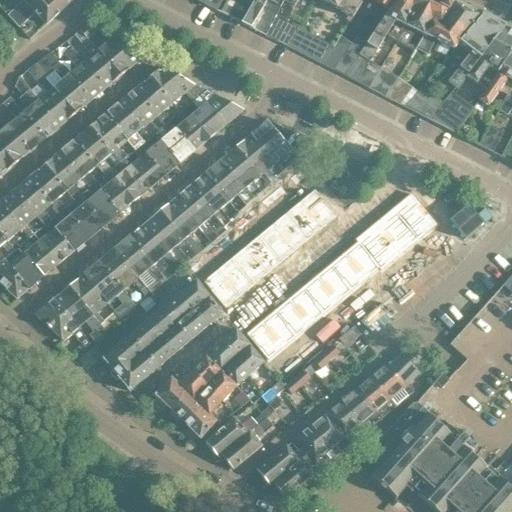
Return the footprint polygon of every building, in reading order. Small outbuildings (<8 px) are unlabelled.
[(37,0),(30,7),(24,1),(7,16),(19,28),(35,13),(46,25),(73,1),(72,0),(37,0)] [(194,0),(221,14),(227,0),(226,0),(194,0)] [(226,0),(227,0),(221,14),(224,15),(231,0),(226,0)] [(244,0),(231,0),(224,15),(245,26),(258,0),(255,0),(253,4),(244,0)] [(258,0),(245,26),(266,37),(269,32),(256,25),(270,2),(282,7),(285,0),(258,0)] [(282,8),(269,32),(266,37),(278,43),(289,23),(288,22),(294,8),(298,0),(285,0),(282,7),(282,8)] [(322,0),(353,20),(362,4),(355,0),(322,0)] [(357,58),(345,77),(370,90),(382,68),(370,62),(386,37),(397,43),(404,32),(426,0),(398,0),(389,11),(390,12),(369,42),(357,58)] [(398,0),(376,0),(375,2),(389,11),(398,0)] [(426,0),(404,32),(397,43),(415,53),(417,50),(433,23),(441,28),(453,4),(445,0),(426,0)] [(417,50),(415,53),(417,50),(429,56),(435,41),(439,43),(435,53),(447,58),(447,57),(454,51),(482,18),(453,4),(441,28),(433,23),(417,50)] [(454,51),(447,57),(449,58),(448,59),(460,68),(449,84),(455,88),(503,28),(482,18),(454,51)] [(99,30),(92,23),(92,22),(80,31),(88,39),(99,30)] [(511,32),(503,28),(455,88),(453,90),(462,95),(468,88),(472,89),(476,83),(478,84),(483,76),(493,80),(511,51),(511,32)] [(298,29),(287,47),(322,65),(327,56),(329,56),(334,47),(298,29)] [(88,39),(80,31),(75,36),(84,47),(85,46),(93,56),(84,63),(105,89),(120,77),(99,51),(91,42),(88,39)] [(327,56),(322,65),(345,77),(357,58),(369,42),(357,35),(352,43),(341,37),(334,47),(329,56),(327,56)] [(120,77),(142,59),(109,42),(99,51),(120,77)] [(84,63),(73,49),(65,56),(76,68),(67,75),(90,102),(105,89),(84,63)] [(511,51),(493,80),(479,101),(489,108),(508,80),(511,82),(511,51)] [(51,54),(47,58),(38,63),(49,76),(54,72),(57,70),(60,66),(51,54)] [(38,63),(34,66),(53,88),(75,114),(90,102),(67,75),(60,66),(57,70),(54,72),(49,76),(38,63)] [(34,66),(27,72),(45,94),(38,100),(60,127),(75,114),(53,88),(34,66)] [(398,79),(382,68),(370,90),(385,98),(398,79)] [(161,69),(151,78),(173,105),(187,94),(194,102),(199,97),(206,91),(194,85),(161,69)] [(31,92),(19,77),(15,88),(23,97),(20,99),(24,103),(26,101),(32,106),(23,113),(45,140),(60,127),(38,100),(31,92)] [(151,78),(136,90),(158,118),(165,126),(171,121),(164,113),(169,108),(173,105),(151,78)] [(413,89),(398,79),(385,98),(405,108),(414,99),(408,95),(413,89)] [(414,99),(405,108),(430,121),(444,104),(423,88),(414,99)] [(158,118),(136,90),(120,103),(142,130),(150,139),(154,135),(158,131),(151,124),(158,118)] [(206,91),(199,97),(206,104),(225,127),(244,111),(234,106),(215,96),(208,93),(206,91)] [(511,91),(506,102),(504,101),(499,110),(507,116),(511,109),(511,91)] [(199,97),(194,102),(193,104),(198,110),(191,116),(186,110),(185,109),(184,109),(191,117),(209,139),(225,127),(206,104),(199,97)] [(23,113),(11,98),(3,104),(16,119),(8,126),(30,152),(45,140),(23,113)] [(444,104),(430,121),(457,135),(469,117),(446,100),(444,104)] [(120,103),(105,115),(134,151),(139,147),(146,141),(139,133),(142,130),(120,103)] [(183,123),(175,129),(194,152),(209,139),(191,117),(184,109),(177,116),(183,123)] [(105,115),(90,128),(119,163),(124,160),(128,156),(121,148),(125,145),(127,147),(125,149),(130,155),(134,151),(105,115)] [(0,116),(0,129),(1,131),(0,132),(0,147),(14,165),(30,152),(8,126),(0,116)] [(267,123),(252,135),(283,173),(288,168),(293,163),(313,143),(296,133),(284,143),(267,123)] [(479,147),(492,153),(503,134),(491,127),(479,147)] [(119,163),(90,128),(75,141),(98,168),(104,176),(109,172),(119,163)] [(162,128),(158,131),(154,135),(179,165),(194,152),(175,129),(168,135),(162,128)] [(154,135),(150,139),(146,141),(139,147),(164,177),(179,165),(154,135)] [(283,173),(252,135),(237,148),(269,186),(272,183),(265,175),(270,171),(276,179),(283,173)] [(98,168),(75,141),(60,153),(84,181),(90,188),(94,185),(98,182),(91,174),(98,168)] [(0,147),(0,176),(14,165),(0,147)] [(129,157),(128,156),(124,160),(149,190),(164,177),(139,147),(134,151),(130,155),(131,156),(135,153),(139,158),(131,165),(126,159),(129,157)] [(269,186),(237,148),(221,161),(246,189),(252,183),(262,193),(269,186)] [(84,181),(60,153),(45,166),(70,196),(74,201),(80,197),(83,194),(77,187),(84,181)] [(119,163),(109,172),(134,202),(149,190),(124,160),(119,163)] [(221,161),(206,173),(230,202),(238,195),(247,207),(254,200),(246,189),(221,161)] [(70,196),(45,166),(30,178),(60,213),(64,210),(65,209),(57,200),(63,195),(66,199),(70,196)] [(291,178),(296,185),(305,177),(300,171),(291,178)] [(99,183),(98,182),(94,185),(119,215),(134,202),(109,172),(104,176),(103,178),(109,184),(101,191),(96,185),(99,183)] [(206,173),(191,186),(214,215),(223,226),(224,228),(240,214),(234,206),(227,211),(229,214),(227,216),(221,210),(230,202),(206,173)] [(60,213),(30,178),(15,191),(37,217),(44,226),(48,223),(52,220),(45,212),(53,206),(59,213),(60,213)] [(83,194),(80,197),(104,227),(119,215),(94,185),(90,188),(90,189),(88,191),(93,198),(86,203),(81,196),(83,194)] [(214,215),(191,186),(176,198),(200,228),(213,244),(215,243),(213,241),(227,230),(224,228),(223,226),(215,232),(209,226),(206,229),(203,225),(214,215)] [(280,187),(271,194),(276,201),(286,193),(280,187)] [(315,189),(300,201),(323,229),(338,217),(315,189)] [(37,217),(15,191),(0,202),(0,203),(22,230),(29,239),(37,232),(35,229),(32,231),(28,224),(37,217)] [(392,209),(419,241),(439,226),(412,193),(392,209)] [(276,201),(271,194),(262,202),(267,208),(276,201)] [(77,210),(69,217),(89,240),(104,227),(80,197),(74,201),(71,203),(77,210)] [(176,198),(161,211),(198,256),(206,250),(199,243),(196,244),(189,237),(200,228),(176,198)] [(300,201),(287,213),(309,240),(317,234),(323,229),(300,201)] [(0,203),(0,234),(7,242),(14,251),(18,248),(19,249),(25,244),(19,237),(17,238),(15,235),(22,230),(0,203)] [(374,224),(401,257),(419,241),(392,209),(380,219),(374,224)] [(64,210),(60,213),(59,213),(60,214),(55,218),(57,221),(62,220),(63,222),(56,228),(50,222),(52,220),(48,223),(73,253),(89,240),(69,217),(64,210)] [(253,210),(243,217),(249,224),(258,216),(253,210)] [(161,211),(146,224),(170,253),(178,246),(191,262),(198,256),(161,211)] [(287,213),(273,224),(295,252),(309,240),(287,213)] [(249,224),(243,217),(234,225),(239,231),(249,224)] [(49,234),(39,242),(58,265),(73,253),(48,223),(44,226),(45,226),(43,227),(49,234)] [(146,224),(130,236),(154,266),(162,259),(169,267),(162,274),(167,281),(183,268),(170,253),(146,224)] [(268,228),(259,236),(281,263),(295,252),(273,224),(268,228)] [(381,273),(401,257),(374,224),(354,240),(357,243),(379,270),(381,273)] [(154,266),(130,236),(114,250),(139,278),(146,272),(154,281),(147,288),(152,294),(167,281),(162,274),(154,266)] [(228,236),(219,244),(224,250),(233,243),(228,236)] [(259,236),(245,247),(267,275),(281,263),(259,236)] [(425,248),(430,255),(439,247),(434,241),(425,248)] [(39,242),(24,255),(43,278),(58,265),(39,242)] [(351,247),(342,255),(365,282),(379,270),(357,243),(351,247)] [(224,250),(219,244),(210,252),(215,258),(224,250)] [(267,275),(245,247),(231,259),(253,286),(267,275)] [(10,266),(4,259),(3,261),(28,290),(43,278),(24,255),(19,249),(18,248),(14,251),(12,253),(18,260),(10,266)] [(421,262),(430,255),(425,248),(416,256),(421,262)] [(139,278),(114,250),(100,261),(124,291),(134,283),(143,293),(133,301),(136,306),(152,294),(147,288),(139,278)] [(342,255),(328,266),(351,293),(365,282),(342,255)] [(231,259),(217,270),(240,298),(253,286),(231,259)] [(190,268),(195,274),(205,266),(200,260),(190,268)] [(3,261),(0,263),(0,284),(17,300),(28,290),(3,261)] [(124,291),(100,261),(85,274),(109,303),(117,297),(124,305),(116,311),(122,318),(136,306),(133,301),(124,291)] [(328,266),(315,277),(337,305),(338,304),(351,293),(328,266)] [(240,298),(217,270),(202,282),(225,310),(240,298)] [(388,280),(394,286),(403,278),(398,272),(388,280)] [(109,303),(85,274),(69,287),(93,316),(106,331),(122,318),(116,311),(104,322),(96,313),(109,303)] [(511,276),(503,286),(511,293),(511,276)] [(303,287),(301,289),(324,316),(337,305),(315,277),(303,287)] [(385,294),(394,286),(388,280),(379,287),(385,294)] [(196,282),(180,295),(193,312),(210,298),(196,282)] [(69,287),(53,300),(78,330),(86,323),(94,333),(89,336),(94,342),(106,331),(93,316),(69,287)] [(301,289),(287,300),(310,327),(324,316),(301,289)] [(193,312),(180,295),(164,309),(177,325),(193,312)] [(361,303),(366,309),(375,301),(370,295),(361,303)] [(210,298),(193,312),(206,328),(223,315),(210,298)] [(78,330),(53,300),(35,316),(64,342),(73,335),(84,349),(90,344),(78,330)] [(287,300),(274,311),(296,339),(310,327),(287,300)] [(357,317),(366,309),(361,303),(352,311),(357,317)] [(164,309),(148,322),(161,338),(177,325),(164,309)] [(274,311),(260,323),(283,350),(296,339),(274,311)] [(206,328),(193,312),(177,325),(190,341),(206,328)] [(348,325),(343,319),(334,327),(339,333),(348,325)] [(161,338),(148,322),(131,336),(145,352),(161,338)] [(283,350),(260,323),(246,334),(268,362),(283,350)] [(177,325),(161,338),(174,355),(190,341),(177,325)] [(330,341),(339,333),(334,327),(325,335),(330,341)] [(354,327),(339,340),(345,347),(360,334),(354,327)] [(250,346),(235,330),(220,343),(235,359),(250,346)] [(131,336),(103,359),(113,371),(116,376),(145,352),(131,336)] [(174,355),(161,338),(145,352),(158,369),(174,355)] [(345,347),(339,340),(324,353),(331,361),(340,354),(339,352),(345,347)] [(307,350),(312,356),(321,348),(316,342),(307,350)] [(220,343),(206,356),(221,371),(235,359),(220,343)] [(264,363),(250,346),(235,359),(249,375),(264,363)] [(303,364),(312,356),(307,350),(298,358),(303,364)] [(145,352),(116,376),(120,380),(129,390),(128,390),(130,392),(158,369),(145,352)] [(324,353),(324,354),(315,362),(321,370),(331,361),(324,353)] [(221,371),(206,356),(191,372),(207,386),(221,371)] [(386,366),(370,379),(397,406),(414,392),(407,386),(418,374),(402,356),(389,368),(386,366)] [(249,375),(235,359),(221,371),(236,386),(249,375)] [(459,363),(454,359),(446,367),(452,372),(459,363)] [(288,367),(279,374),(284,381),(293,373),(288,367)] [(221,371),(207,386),(222,401),(235,387),(236,386),(221,371)] [(295,379),(301,387),(310,379),(304,371),(295,379)] [(191,372),(178,386),(186,394),(193,400),(207,386),(191,372)] [(442,374),(435,383),(442,389),(449,381),(442,374)] [(171,379),(156,395),(171,410),(186,394),(178,386),(171,379)] [(301,387),(295,379),(286,387),(292,395),(301,387)] [(397,406),(370,379),(355,391),(377,413),(382,419),(397,406)] [(222,401),(207,386),(193,400),(201,407),(209,415),(222,401)] [(261,398),(267,404),(276,396),(271,389),(261,397),(261,398)] [(355,391),(340,404),(367,432),(382,419),(377,413),(355,391)] [(242,407),(248,401),(242,393),(236,399),(242,407)] [(186,394),(171,410),(185,424),(201,407),(193,400),(186,394)] [(274,412),(284,404),(278,396),(268,404),(274,412)] [(367,432),(340,404),(325,416),(351,442),(350,443),(352,445),(367,432)] [(511,511),(511,486),(509,490),(414,405),(359,466),(359,467),(371,478),(371,477),(407,509),(418,496),(435,511),(511,511)] [(209,415),(201,407),(185,424),(200,438),(214,424),(216,422),(209,415)] [(351,442),(325,416),(310,428),(338,457),(342,453),(336,447),(346,438),(350,443),(351,442)] [(236,419),(221,431),(205,443),(218,459),(221,456),(258,426),(252,419),(243,427),(236,419)] [(258,426),(221,456),(233,471),(262,447),(256,439),(270,428),(265,422),(259,427),(258,426)] [(338,457),(310,428),(296,440),(309,454),(323,469),(338,457)] [(286,447),(257,471),(270,487),(273,484),(299,462),(286,447)] [(301,460),(299,462),(273,484),(286,499),(314,475),(301,460)]
